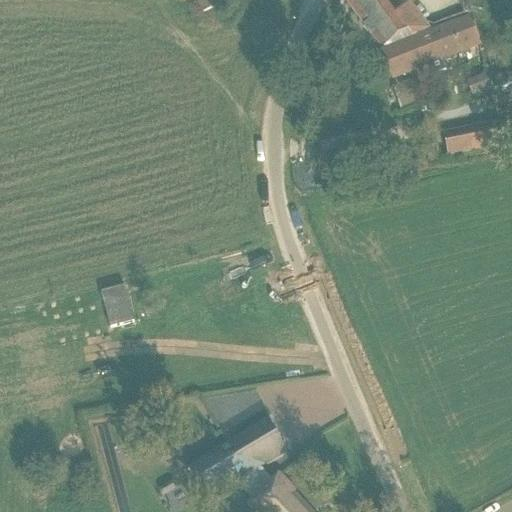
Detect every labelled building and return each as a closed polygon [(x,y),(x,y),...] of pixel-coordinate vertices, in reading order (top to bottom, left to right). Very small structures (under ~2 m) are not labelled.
[(395,13),(384,0),(346,0),(345,1),(382,47),(408,29),(414,39),(431,27),(409,2),(395,13)] [(392,79),(478,45),(467,19),(382,53),(392,79)] [(449,155),(503,144),(499,123),(444,134),(449,155)] [(202,272),(181,278),(185,296),(201,292),(212,335),(196,339),(201,356),(212,353),(216,368),(205,371),(207,378),(257,366),(243,312),(247,311),(243,299),(240,300),(235,279),(206,286),(202,272)] [(90,295),(20,313),(29,348),(98,330),(90,295)] [(205,456),(187,466),(206,501),(225,490),(225,489),(235,483),(252,501),(249,503),(256,511),(310,511),(278,476),(273,482),(260,469),(267,465),(269,465),(287,455),(268,420),(205,455),(205,456)]
